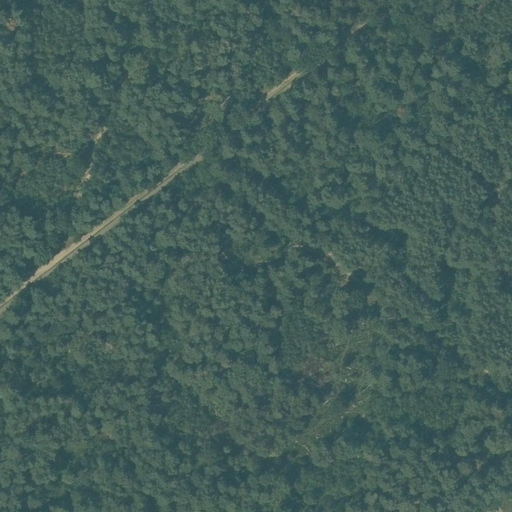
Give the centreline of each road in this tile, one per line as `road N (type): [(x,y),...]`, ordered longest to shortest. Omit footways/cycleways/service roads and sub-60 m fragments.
road 1 (track): [(0,293),(380,0)]
road 2 (track): [(0,244),(50,262),(141,0)]
